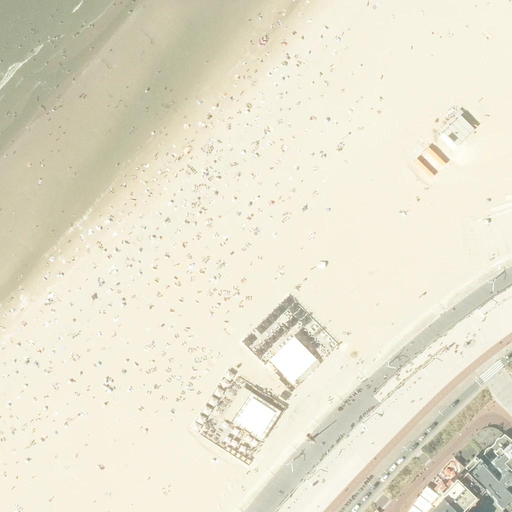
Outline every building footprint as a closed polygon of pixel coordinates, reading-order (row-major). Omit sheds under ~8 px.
[(454,151),(475,131),(462,118),(441,138),(454,151)] [(447,167),(430,149),(425,154),(442,172),(447,167)] [(320,358),(298,337),(273,361),(295,383),(320,358)] [(283,409),(251,390),(234,419),(265,438),(283,409)] [(501,473),(497,478),(479,459),(467,471),(454,458),(453,458),(466,471),(482,487),(493,499),(494,503),(500,510),(502,511),(511,511),(511,447),(510,445),(511,442),(511,440),(511,441),(504,435),(501,437),(498,439),(495,441),(494,444),(491,447),(488,448),(485,451),(484,454),(483,454),(501,473)] [(426,511),(502,511),(500,510),(494,503),(493,499),(482,487),(466,471),(453,458),(445,467),(436,476),(447,487),(439,495),(431,503),(427,507),(429,509),(426,511)]
